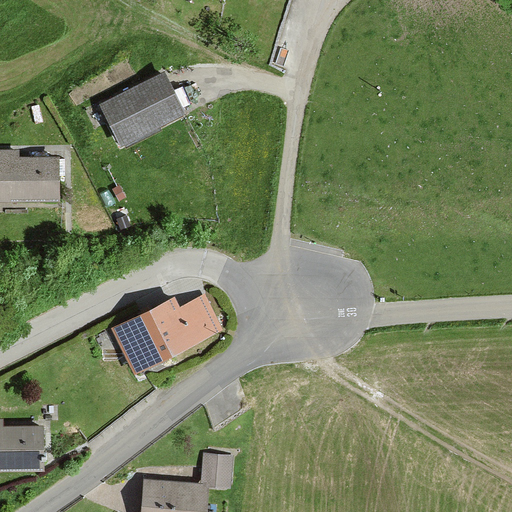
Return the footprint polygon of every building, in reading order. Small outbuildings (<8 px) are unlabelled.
[(191,117),(169,73),(104,105),(126,149),(191,117)] [(68,155),(0,154),(0,201),(67,202),(68,155)] [(227,336),(208,297),(184,308),(179,298),(115,328),(139,378),(227,336)] [(7,420),(0,420),(0,473),(52,473),(51,427),(7,427),(7,420)] [(230,457),(204,456),(203,483),(214,484),(229,485),(230,457)] [(203,483),(146,481),(145,511),(212,511),(214,484),(203,483)]
